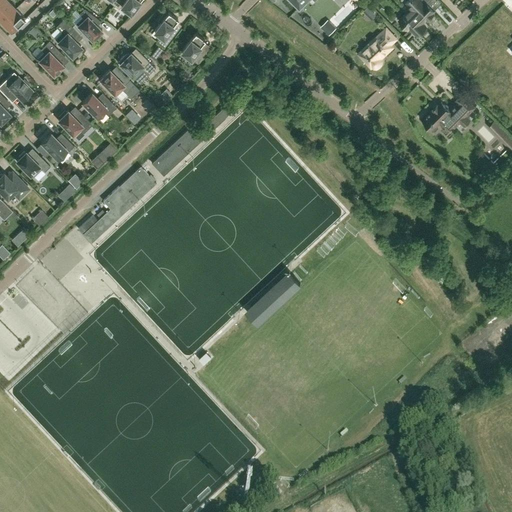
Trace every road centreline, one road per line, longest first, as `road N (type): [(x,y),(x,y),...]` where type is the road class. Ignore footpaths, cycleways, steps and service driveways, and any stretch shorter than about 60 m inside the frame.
road 1 (residential): [(0,284),(244,34)]
road 2 (residential): [(358,121),(483,0)]
road 3 (residential): [(358,121),(244,34)]
road 4 (residential): [(59,95),(156,0)]
road 5 (residential): [(464,203),(358,121)]
